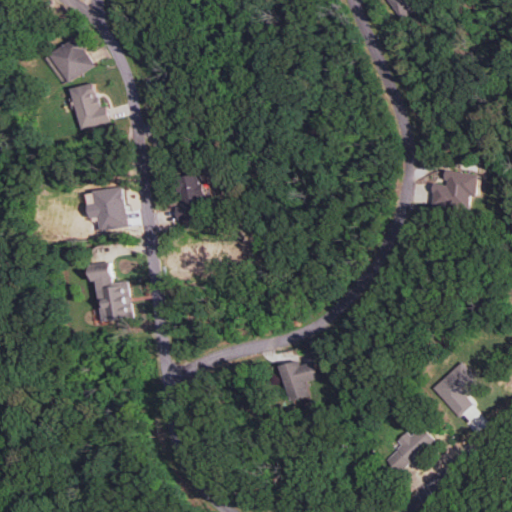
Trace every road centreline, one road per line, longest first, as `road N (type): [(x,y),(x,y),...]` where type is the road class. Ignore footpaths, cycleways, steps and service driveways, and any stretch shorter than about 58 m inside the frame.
road 1 (residential): [(232,511),(211,498),(177,434),(141,127),(120,52),(90,0)]
road 2 (residential): [(171,376),(314,329),(361,289),(393,244),(412,168),(406,123),(358,0)]
road 3 (residential): [(406,511),(511,416)]
